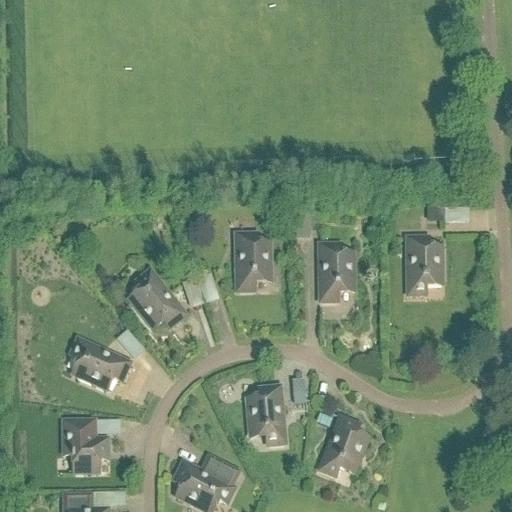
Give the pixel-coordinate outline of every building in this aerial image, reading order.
[(427,224),(443,224),(443,211),(427,211),(427,224)] [(297,218),(297,227),(307,227),(307,218),(297,218)] [(253,295),(253,287),(270,287),(269,247),(257,247),(257,238),(235,239),(236,296),(253,295)] [(424,299),(424,291),(441,291),(441,251),(429,251),(429,242),(407,242),(407,299),(424,299)] [(336,306),(336,298),(353,298),(353,257),(341,258),(341,249),(319,249),(320,306),(336,306)] [(129,303),(133,309),(153,334),(162,326),(168,333),(185,320),(149,275),(136,285),(142,292),(129,303)] [(208,280),(199,283),(202,291),(211,288),(208,280)] [(196,293),(193,285),(184,288),(187,296),(196,293)] [(138,362),(149,354),(136,335),(125,343),(138,362)] [(71,378),(78,381),(107,394),(112,384),(120,387),(129,367),(77,344),(70,359),(78,362),(71,378)] [(246,403),(249,435),(250,443),(267,442),(268,450),(284,448),(279,391),(257,393),(258,402),(246,403)] [(305,407),(304,395),(293,396),(294,408),(305,407)] [(330,422),(321,419),(318,426),(327,430),(330,422)] [(334,481),(338,472),(354,479),(368,442),(357,438),(360,429),(340,421),(319,475),(334,481)] [(94,438),(94,426),(94,425),(63,425),(64,461),(71,460),(71,463),(72,463),(73,478),(99,477),(98,465),(107,465),(107,443),(94,443),(94,438)] [(103,426),(94,426),(94,438),(103,437),(103,426)] [(209,462),(201,476),(183,467),(173,486),(181,490),(175,501),(197,511),(205,511),(211,502),(212,503),(213,501),(226,507),(234,492),(230,491),(237,476),(209,462)] [(84,498),(84,508),(95,507),(95,498),(84,498)]
